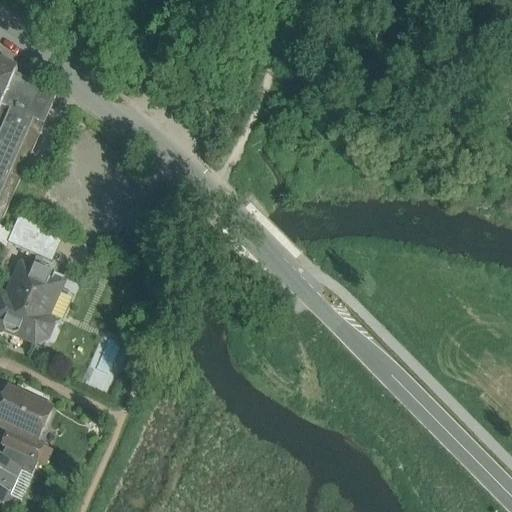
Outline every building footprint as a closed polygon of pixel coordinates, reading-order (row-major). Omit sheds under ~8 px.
[(0,108),(17,71),(0,62),(0,108)] [(0,108),(0,227),(56,100),(39,91),(40,88),(16,76),(18,72),(17,71),(0,108)] [(46,230),(20,219),(8,245),(34,256),(46,230)] [(46,230),(34,256),(52,264),(63,238),(46,230)] [(27,272),(20,274),(15,286),(20,289),(13,304),(3,299),(0,300),(0,328),(3,330),(5,335),(14,339),(20,337),(35,344),(46,340),(51,329),(46,319),(42,317),(48,302),(53,304),(59,292),(56,285),(27,272)] [(9,391),(0,409),(0,428),(9,433),(36,446),(36,445),(52,412),(9,391)] [(9,433),(2,448),(6,450),(35,463),(42,448),(36,445),(36,446),(9,433)] [(6,450),(0,461),(0,462),(21,473),(21,474),(31,479),(38,465),(35,463),(6,450)] [(0,462),(0,505),(9,502),(6,493),(9,487),(16,484),(21,474),(21,473),(0,462)]
